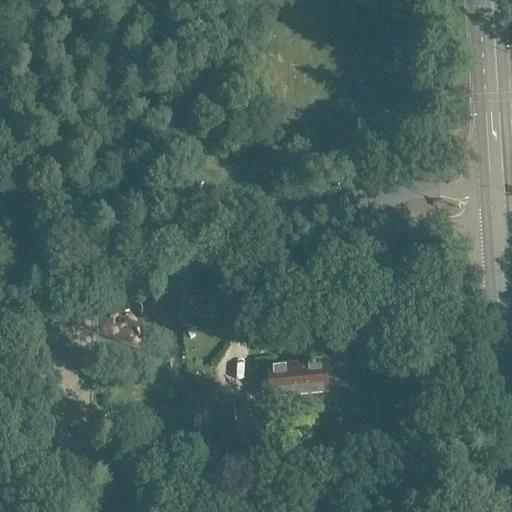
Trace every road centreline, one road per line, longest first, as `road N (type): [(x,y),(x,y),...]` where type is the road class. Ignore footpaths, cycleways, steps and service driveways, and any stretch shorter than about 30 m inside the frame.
road 1 (tertiary): [(0,213),(500,209)]
road 2 (secondary): [(500,209),(486,0)]
road 3 (secondary): [(511,408),(500,209)]
